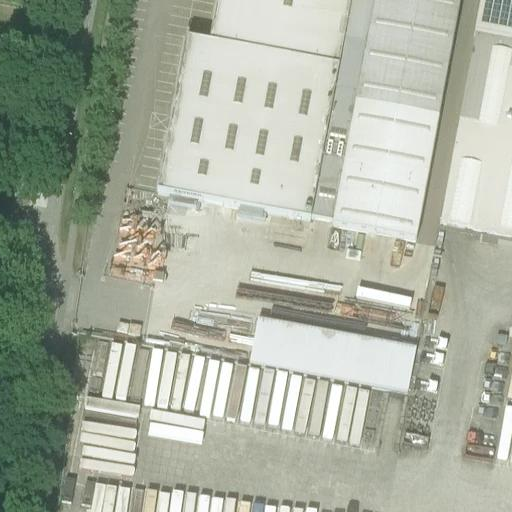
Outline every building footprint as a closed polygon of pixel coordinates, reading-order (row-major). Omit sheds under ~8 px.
[(184,43),(155,197),(175,201),(309,225),(309,222),(331,226),(331,230),(414,245),(419,218),(436,123),(459,0),(216,0),(207,47),(184,43)] [(511,0),(479,0),(472,40),(474,40),(474,39),(511,46),(511,0)] [(474,40),(437,236),(511,250),(511,46),(474,39),(474,40)] [(256,324),(248,367),(406,397),(414,353),(256,324)] [(170,401),(168,414),(265,431),(275,376),(179,359),(179,358),(137,351),(128,406),(155,411),(157,398),(170,401)] [(289,379),(280,435),(310,440),(319,384),(289,379)]
